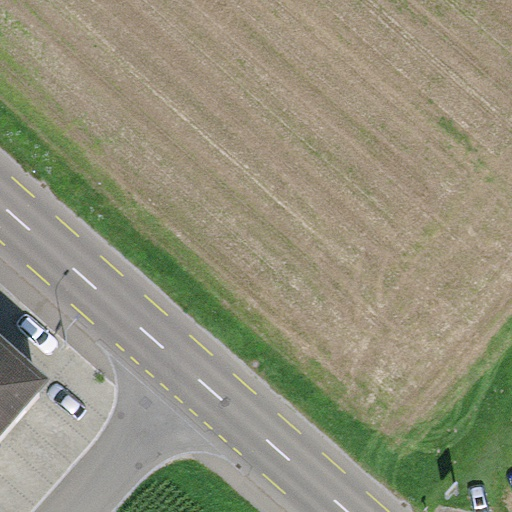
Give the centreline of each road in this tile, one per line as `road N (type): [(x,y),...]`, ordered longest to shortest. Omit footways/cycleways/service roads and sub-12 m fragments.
road 1 (secondary): [(195,376),(0,203)]
road 2 (secondary): [(346,511),(195,376)]
road 3 (residential): [(195,376),(75,511)]
